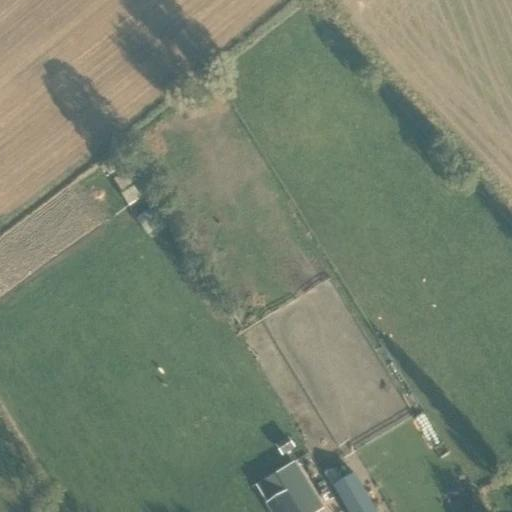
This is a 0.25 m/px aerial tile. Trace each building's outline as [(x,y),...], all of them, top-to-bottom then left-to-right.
[(283,457),(296,449),(289,437),(276,446),(283,457)] [(288,493),(300,511),(321,511),(325,510),(300,471),(295,462),(285,468),(276,474),(288,493)] [(256,486),(268,505),(288,493),(276,474),(256,486)] [(377,511),(356,474),(334,487),(348,511),(377,511)] [(268,505),(272,511),(300,511),(288,493),(268,505)]
